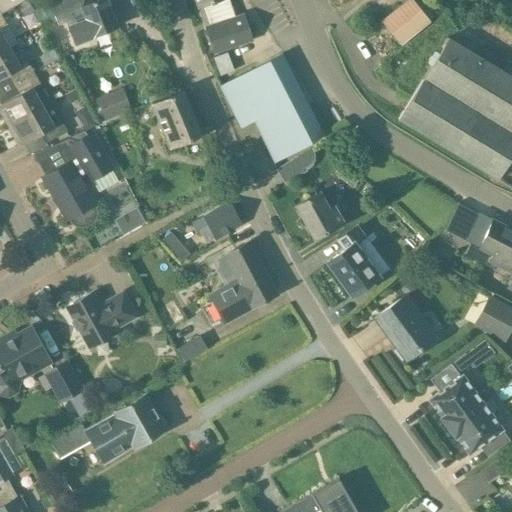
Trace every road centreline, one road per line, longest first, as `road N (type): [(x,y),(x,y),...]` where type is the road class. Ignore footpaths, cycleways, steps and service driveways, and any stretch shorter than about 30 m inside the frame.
road 1 (residential): [(366,397),(275,251),(173,0)]
road 2 (unclassified): [(298,0),(348,104),(410,157),(511,211)]
road 3 (residential): [(164,511),(366,397)]
road 4 (residential): [(0,186),(43,270),(0,293)]
road 5 (residential): [(452,511),(366,397)]
